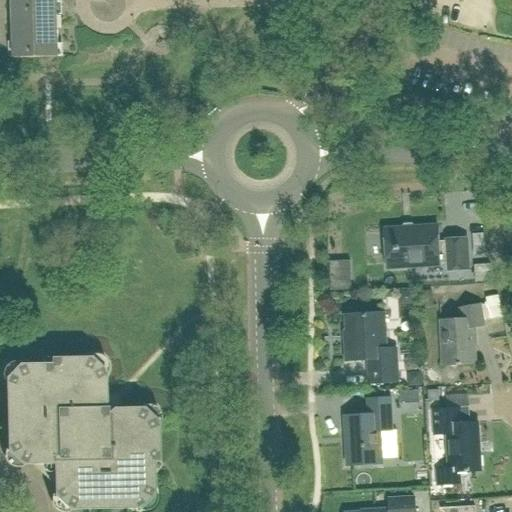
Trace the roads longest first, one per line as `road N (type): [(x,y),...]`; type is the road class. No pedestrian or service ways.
road 1 (tertiary): [(266,511),(263,208)]
road 2 (secondary): [(0,163),(210,158)]
road 3 (secondary): [(311,151),(511,146)]
road 4 (unclassified): [(295,120),(382,0)]
